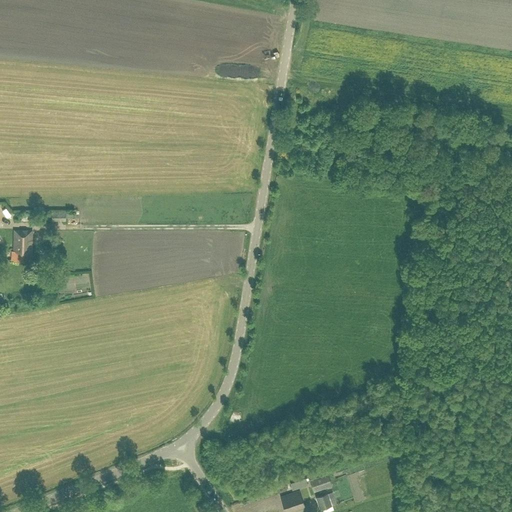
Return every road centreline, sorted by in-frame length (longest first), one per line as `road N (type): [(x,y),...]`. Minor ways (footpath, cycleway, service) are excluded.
road 1 (tertiary): [(179,445),(216,403),(233,361),(294,0)]
road 2 (unknown): [(205,417),(226,429),(309,395),(336,187),(328,179),(264,177)]
road 3 (tertiary): [(17,511),(179,445)]
